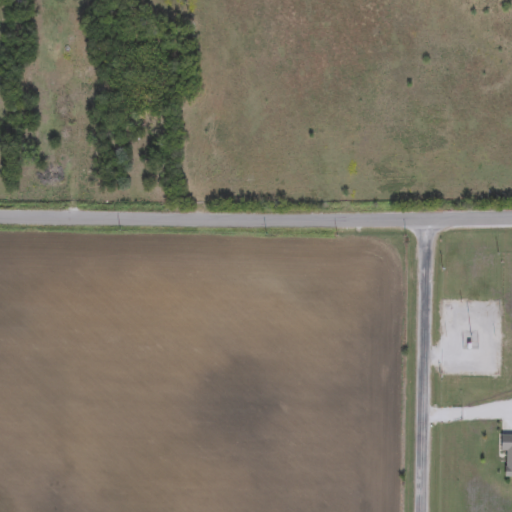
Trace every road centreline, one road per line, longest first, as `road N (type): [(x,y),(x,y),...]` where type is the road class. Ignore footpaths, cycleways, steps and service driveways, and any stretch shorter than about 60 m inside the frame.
road 1 (tertiary): [(0,222),(511,223)]
road 2 (residential): [(425,226),(418,511)]
